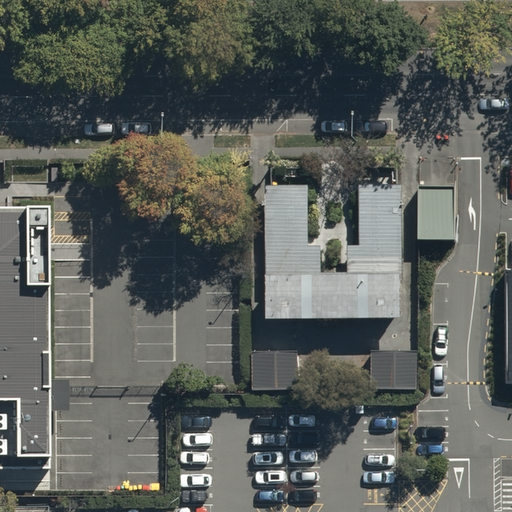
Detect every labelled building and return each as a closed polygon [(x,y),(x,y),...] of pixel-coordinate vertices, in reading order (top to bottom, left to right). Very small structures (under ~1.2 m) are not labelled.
[(316,181),(270,181),(270,277),(276,277),(276,317),(412,317),(411,272),(407,272),(406,183),(365,183),(366,244),(353,244),(353,271),(326,271),(326,244),(316,244),(316,181)] [(456,189),(423,189),(423,244),(457,244),(456,189)] [(44,209),(0,209),(0,401),(13,401),(13,455),(46,455),(44,209)] [(419,351),(374,351),(374,391),(419,391),(419,351)] [(300,352),(255,352),(255,389),(300,389),(300,352)]
